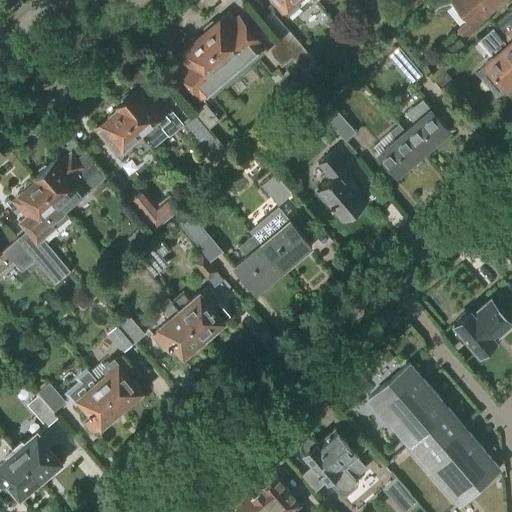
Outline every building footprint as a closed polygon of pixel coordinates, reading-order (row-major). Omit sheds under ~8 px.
[(288,14),(299,5),(295,0),(274,0),(283,10),(284,10),(288,14)] [(366,0),(376,11),(387,2),(385,0),(366,0)] [(433,0),(427,6),(433,13),(439,8),(450,4),(452,2),(470,22),(459,31),(467,40),(480,28),(477,25),(505,0),(433,0)] [(236,19),(229,10),(201,34),(228,67),(237,77),(249,66),(245,61),(263,45),(239,16),(236,19)] [(303,71),(315,61),(271,10),(260,19),(278,40),(276,42),(299,67),(303,71)] [(511,10),(492,27),(507,44),(485,63),(507,88),(511,83),(511,10)] [(224,88),(237,77),(228,67),(201,34),(172,58),(180,67),(177,70),(201,98),(219,83),(224,88)] [(351,43),(362,56),(369,50),(358,37),(351,43)] [(299,67),(276,42),(267,50),(281,67),(283,65),(291,74),(299,67)] [(412,83),(423,74),(398,45),(387,55),(412,83)] [(143,100),(135,90),(118,105),(152,145),(174,126),(177,129),(182,124),(206,152),(220,140),(208,127),(209,127),(196,111),(182,123),(172,111),(167,116),(149,94),(143,100)] [(325,102),(318,94),(311,100),(328,122),(345,141),(356,132),(328,99),(325,102)] [(429,152),(441,142),(439,139),(449,130),(423,99),(407,113),(415,122),(406,130),(424,151),(426,149),(429,152)] [(316,132),(328,122),(311,100),(307,103),(308,105),(290,120),(304,136),(313,128),(316,132)] [(209,127),(218,119),(205,104),(196,111),(209,127)] [(153,146),(152,145),(118,105),(108,113),(108,118),(103,122),(109,128),(103,134),(123,158),(133,149),(140,157),(153,146)] [(398,174),(424,151),(406,130),(400,124),(391,131),(397,138),(380,153),(398,174)] [(352,170),(335,149),(336,148),(335,148),(318,162),(319,162),(332,176),(318,188),(344,219),(346,217),(352,219),(359,214),(358,207),(367,199),(347,175),(353,170),(353,169),(352,170)] [(82,166),(72,154),(63,161),(58,156),(35,176),(59,203),(65,210),(88,191),(73,173),(82,166)] [(278,205),(292,192),(275,173),(261,186),(278,205)] [(55,282),(69,270),(42,238),(69,215),(65,210),(59,203),(35,176),(23,186),(25,189),(19,194),(25,200),(20,205),(28,215),(19,222),(34,239),(24,247),(34,258),(39,264),(55,282)] [(157,204),(144,189),(130,201),(155,230),(181,208),(169,194),(157,204)] [(251,230),(254,233),(284,269),(312,246),(289,219),(288,220),(278,208),(251,230)] [(193,221),(189,217),(180,224),(210,260),(222,250),(195,219),(193,221)] [(257,292),(284,269),(254,233),(239,246),(247,255),(234,265),(257,292)] [(0,270),(17,256),(25,266),(34,258),(24,247),(16,237),(0,251),(0,270)] [(149,240),(134,253),(153,276),(169,263),(162,255),(149,240)] [(207,279),(218,271),(203,254),(193,262),(207,279)] [(34,258),(25,266),(30,272),(39,264),(34,258)] [(207,287),(191,301),(183,291),(172,301),(176,307),(177,306),(206,340),(222,327),(221,323),(223,321),(230,314),(207,287)] [(511,320),(511,319),(492,296),(473,311),(471,308),(454,323),(480,353),(497,339),(494,336),(511,320)] [(190,354),(206,340),(177,306),(176,307),(168,314),(171,318),(153,334),(164,347),(172,341),(184,355),(186,353),(190,354)] [(121,310),(113,317),(118,324),(127,317),(121,310)] [(127,317),(118,324),(134,342),(144,333),(129,315),(127,317)] [(118,324),(108,333),(123,351),(134,342),(118,324)] [(384,334),(378,327),(372,332),(377,338),(384,334)] [(109,372),(99,381),(98,381),(117,404),(120,408),(122,407),(127,410),(135,403),(132,398),(141,391),(123,371),(131,364),(121,352),(105,366),(109,372)] [(410,363),(369,398),(459,503),(500,468),(410,363)] [(82,381),(68,393),(76,402),(79,399),(93,415),(87,420),(95,429),(101,424),(101,425),(120,408),(117,404),(98,381),(99,381),(88,369),(79,377),(82,381)] [(54,411),(66,401),(49,381),(37,391),(54,411)] [(46,427),(57,417),(38,394),(27,404),(46,427)] [(367,467),(335,428),(318,442),(317,442),(313,437),(307,436),(301,441),(300,448),(304,452),(304,453),(314,465),(302,475),(315,490),(328,479),(338,491),(347,492),(354,486),(356,478),(355,477),(367,467)] [(48,448),(53,443),(42,430),(25,444),(22,440),(13,448),(20,457),(39,479),(60,462),(48,448)] [(20,496),(39,479),(20,457),(13,448),(0,433),(0,483),(2,486),(8,482),(20,496)] [(274,476),(267,469),(256,478),(262,486),(258,490),(275,511),(297,511),(294,508),(300,503),(276,475),(274,476)] [(275,511),(258,490),(238,507),(239,509),(235,511),(275,511)]
